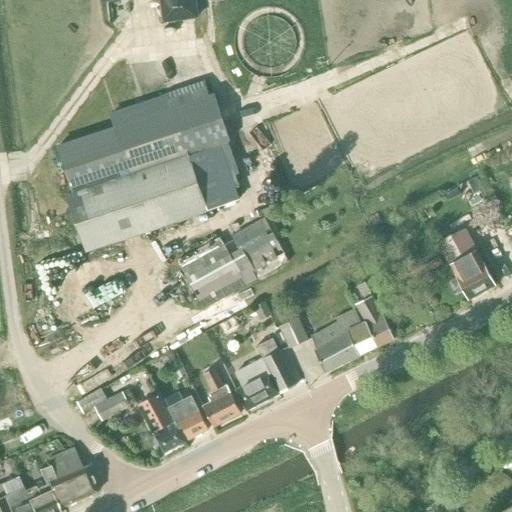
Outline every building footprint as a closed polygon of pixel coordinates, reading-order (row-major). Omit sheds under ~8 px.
[(199,18),(196,0),(106,0),(107,3),(126,0),(159,0),(162,23),(199,18)] [(173,106),(57,145),(73,192),(66,195),(85,253),(208,212),(238,202),(234,190),(218,145),(228,142),(231,141),(214,92),(173,106)] [(234,239),(181,268),(204,309),(289,262),(264,218),(231,235),(234,239)] [(468,300),(495,285),(483,263),(482,263),(475,251),(464,230),(438,242),(457,277),(456,277),(468,300)] [(353,251),(334,262),(339,270),(357,259),(353,251)] [(380,313),(371,297),(366,284),(359,287),(365,300),(355,304),(364,321),(377,347),(393,339),(381,313),(380,313)] [(260,321),(272,316),(266,302),(255,307),(260,321)] [(377,347),(364,321),(363,322),(363,323),(361,324),(354,309),(335,318),(337,322),(311,336),(317,348),(315,349),(325,373),(359,355),(377,347)] [(309,339),(299,317),(278,327),(288,348),(309,339)] [(246,410),(296,385),(272,338),(256,346),(262,358),(235,372),(243,387),(236,390),(246,410)] [(172,353),(161,359),(166,368),(177,362),(172,353)] [(213,426),(240,413),(226,385),(223,387),(214,368),(203,374),(212,392),(208,394),(210,397),(208,398),(210,402),(202,406),(213,426)] [(107,399),(93,406),(95,409),(102,422),(131,407),(122,391),(107,399)] [(179,391),(165,399),(169,407),(168,408),(178,429),(182,427),(188,439),(207,430),(194,404),(187,408),(184,400),(179,391)] [(164,452),(184,441),(158,395),(138,405),(153,432),(164,452)] [(59,511),(58,508),(96,491),(85,465),(80,467),(72,448),(47,458),(50,465),(38,469),(45,485),(35,489),(34,486),(23,491),(27,499),(32,511),(59,511)] [(32,511),(27,499),(23,491),(22,487),(5,494),(1,484),(0,484),(0,511),(32,511)]
